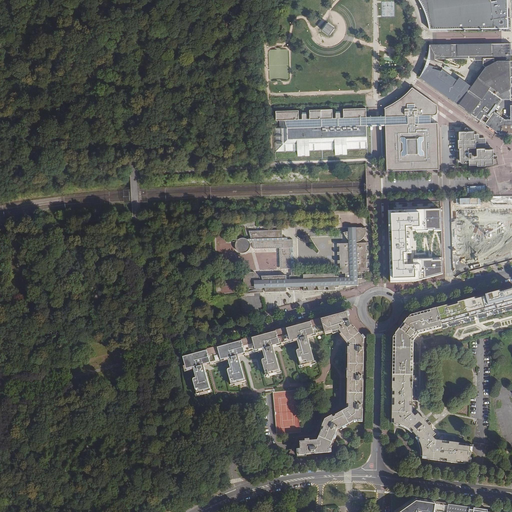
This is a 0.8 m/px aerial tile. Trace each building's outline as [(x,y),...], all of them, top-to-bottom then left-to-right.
[(419,0),(420,1),(422,5),(425,12),(426,14),(427,18),(428,22),(429,25),(429,30),(431,30),(508,29),(508,23),(508,18),(508,9),(507,0),(419,0)] [(382,17),(395,17),(394,1),(384,2),(385,14),(382,14),(382,17)] [(330,36),(335,27),(326,22),(321,31),(330,36)] [(473,79),(502,100),(510,100),(510,101),(511,100),(511,54),(511,53),(511,48),(511,43),(430,45),(430,59),(435,61),(435,60),(468,59),(475,59),(475,61),(483,61),(483,66),(473,79)] [(428,65),(419,77),(456,103),(485,124),(494,112),(502,100),(473,79),(469,84),(460,78),(458,80),(442,69),(441,71),(432,68),(433,66),(428,65)] [(386,124),(387,156),(387,170),(439,168),(438,130),(438,122),(430,122),(430,121),(430,116),(430,115),(436,114),(438,113),(437,110),(437,108),(436,106),(435,104),(434,102),(412,87),(410,89),(407,92),(404,95),(401,98),(399,99),(397,100),(395,102),(393,103),(392,104),(390,105),(389,105),(386,107),(385,107),(385,116),(380,116),(381,124),(380,124),(380,127),(381,128),(382,127),(382,124),(386,124)] [(505,119),(494,112),(485,124),(497,133),(499,132),(500,132),(500,134),(511,133),(511,105),(510,106),(510,119),(505,119)] [(322,158),(366,157),(368,157),(367,124),(371,124),(371,127),(371,128),(372,128),(372,127),(373,127),(373,124),(372,124),(372,116),(366,117),(366,107),(347,108),(347,117),(332,118),(332,109),(310,109),(310,118),(295,119),(295,110),(276,110),(278,160),(322,158)] [(462,162),(463,164),(465,164),(467,162),(467,160),(470,160),(471,165),(477,165),(477,166),(485,166),(485,164),(493,164),(493,159),(494,159),(495,159),(497,159),(497,156),(493,156),(493,151),(490,151),(490,147),(485,147),(485,140),(479,141),(479,138),(479,137),(473,137),(473,134),(469,134),(469,131),(468,130),(467,129),(465,131),(465,134),(461,134),(461,141),(460,141),(460,142),(460,148),(462,148),(462,162)] [(455,271),(466,257),(471,256),(472,260),(511,252),(511,209),(492,213),(490,203),(478,205),(480,217),(461,221),(463,217),(459,215),(460,222),(456,223),(460,242),(463,238),(462,232),(465,231),(466,241),(449,244),(461,249),(462,255),(454,265),(455,271)] [(440,208),(388,210),(390,282),(416,282),(443,273),(442,258),(413,259),(413,263),(407,264),(408,253),(412,253),(411,238),(406,238),(407,226),(412,226),(413,230),(441,230),(440,208)] [(466,214),(454,217),(455,223),(467,220),(466,214)] [(362,272),(365,272),(365,270),(367,270),(367,268),(367,263),(367,260),(367,254),(367,252),(367,246),(367,244),(357,244),(357,243),(357,242),(358,242),(361,240),(362,240),(363,239),(364,238),(364,237),(365,235),(366,234),(366,233),(367,232),(367,231),(367,229),(366,229),(362,230),(350,232),(346,233),(347,235),(347,236),(349,237),(350,238),(350,239),(350,240),(350,244),(339,244),(340,271),(343,271),(343,273),(347,273),(347,279),(339,279),(339,277),(335,277),(335,274),(304,275),(304,280),(305,286),(305,288),(335,287),(339,287),(339,285),(339,283),(357,283),(357,278),(358,278),(360,278),(360,275),(362,275),(362,272)] [(291,247),(293,247),(293,240),(288,240),(288,239),(282,239),(282,230),(251,231),(253,239),(251,239),(250,239),(248,240),(248,239),(247,239),(245,238),(244,238),(243,238),(242,238),(242,239),(241,239),(240,240),(239,240),(238,241),(238,239),(235,239),(235,242),(238,242),(238,243),(237,244),(237,246),(238,247),(238,248),(238,249),(239,249),(240,250),(240,251),(241,251),(242,252),(244,252),(245,252),(246,252),(247,252),(248,251),(249,250),(250,249),(251,248),(251,247),(251,246),(251,245),(251,243),(252,242),(254,242),(256,248),(282,248),(282,268),(292,268),(293,275),(291,275),(291,277),(287,277),(286,276),(284,276),(263,276),(263,277),(262,277),(261,276),(259,274),(258,273),(257,272),(256,272),(254,272),(251,272),(250,273),(248,274),(247,275),(247,276),(246,277),(245,279),(245,281),(246,283),(246,284),(247,285),(249,287),(250,287),(250,288),(251,288),(253,288),(253,290),(250,290),(250,292),(263,292),(263,289),(267,288),(267,291),(269,291),(287,291),(287,287),(291,287),(291,290),(300,290),(300,286),(299,280),(299,275),(295,275),(294,266),(292,266),(291,261),(294,261),(294,259),(291,259),(291,254),(294,254),(294,252),(291,252),(291,247)] [(511,287),(437,307),(437,309),(442,326),(442,327),(447,346),(491,334),(499,332),(511,328),(511,287)] [(442,326),(437,309),(412,315),(411,318),(408,319),(395,338),(395,375),(413,375),(413,338),(416,334),(442,327),(442,326)] [(362,419),(363,420),(364,336),(353,323),(350,323),(348,316),(346,312),(321,319),(324,330),(325,334),(333,332),(334,333),(339,332),(348,343),(347,408),(336,414),(333,416),(332,415),(326,418),(323,425),(325,426),(323,429),(320,435),(318,439),(310,440),(310,438),(305,439),(306,441),(301,441),(301,448),(299,448),(299,454),(329,451),(329,448),(337,429),(356,419),(362,419)] [(308,335),(324,330),(321,319),(311,322),(276,331),(279,343),(297,338),(300,349),(297,350),(302,367),(315,363),(308,335)] [(273,345),(279,343),(276,331),(252,338),(255,349),(263,348),(266,358),(263,359),(268,376),(281,373),(273,345)] [(252,338),(251,338),(243,341),(218,348),(221,359),(228,357),(231,368),(229,369),(233,386),(246,382),(239,354),(252,350),(255,349),(252,338)] [(207,350),(184,357),(187,368),(194,366),(196,377),(193,378),(198,395),(211,392),(203,364),(221,359),(218,348),(207,350)] [(461,443),(446,441),(443,441),(436,440),(433,437),(437,434),(434,431),(432,428),(431,425),(429,422),(427,420),(426,419),(424,418),(421,416),(419,413),(415,416),(412,412),(414,411),(414,403),(412,403),(413,400),(414,400),(413,375),(395,375),(394,423),(399,423),(405,426),(408,427),(414,432),(416,435),(420,441),(423,446),(424,453),(425,459),(459,463),(459,460),(470,461),(471,458),(473,458),(473,450),(472,450),(472,447),(461,446),(461,443)] [(447,511),(448,505),(417,500),(400,511),(447,511)]
